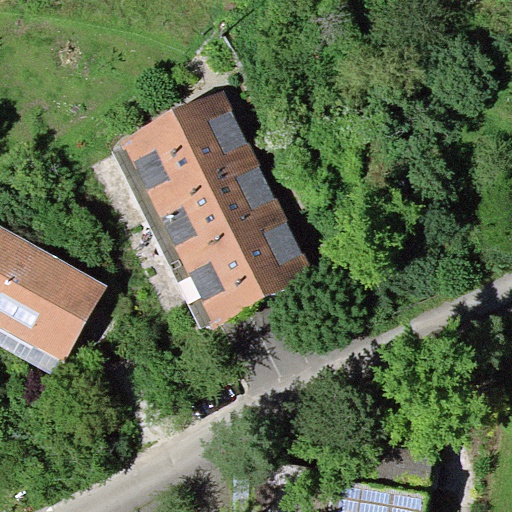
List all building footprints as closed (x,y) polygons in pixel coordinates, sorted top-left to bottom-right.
[(124,152),(157,218),(246,173),(214,107),(124,152)] [(157,218),(181,265),(270,220),(246,173),(157,218)] [(181,265),(213,330),(303,285),(270,220),(181,265)] [(0,333),(58,366),(94,301),(0,248),(0,333)] [(421,511),(425,494),(430,463),(341,448),(330,511),(421,511)]
